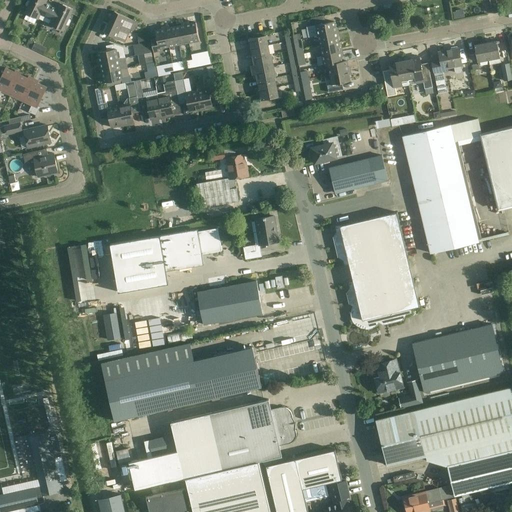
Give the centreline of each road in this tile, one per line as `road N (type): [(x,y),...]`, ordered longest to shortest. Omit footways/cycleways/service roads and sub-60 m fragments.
road 1 (unclassified): [(374,511),(305,216)]
road 2 (residential): [(0,205),(70,189),(79,177),(54,68),(0,41)]
road 3 (residential): [(102,143),(237,116),(221,22)]
road 4 (residential): [(358,47),(511,18)]
road 5 (residential): [(102,143),(84,53),(109,0)]
